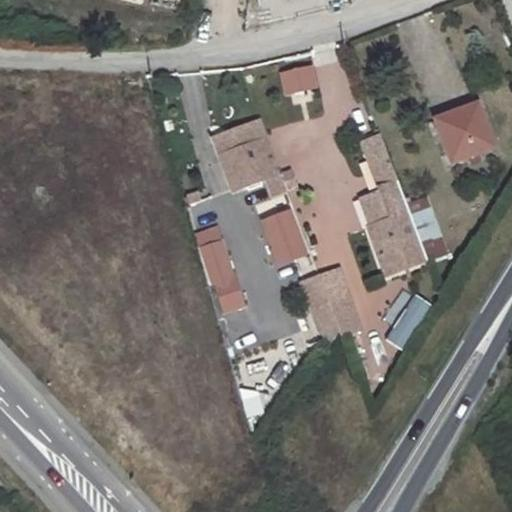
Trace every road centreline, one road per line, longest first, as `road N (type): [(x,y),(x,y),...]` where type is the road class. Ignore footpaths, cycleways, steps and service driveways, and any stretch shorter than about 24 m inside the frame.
road 1 (unclassified): [(0,56),(161,63),(216,56),(335,31),(427,0)]
road 2 (primary): [(511,295),(363,511)]
road 3 (primary): [(399,511),(511,296)]
road 4 (primary): [(128,511),(14,421)]
